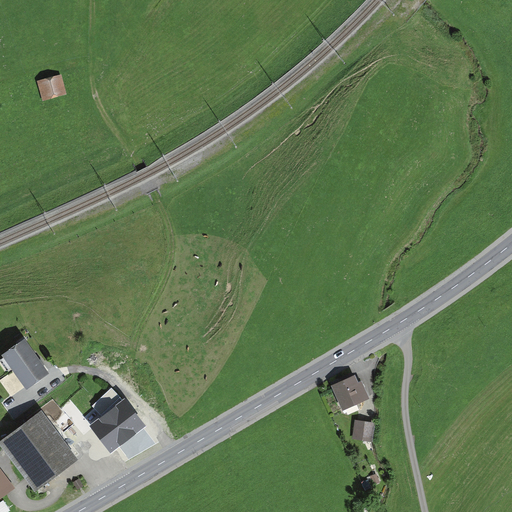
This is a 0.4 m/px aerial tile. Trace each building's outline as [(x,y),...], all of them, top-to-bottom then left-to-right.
[(65,93),(61,78),(41,84),(46,99),(65,93)] [(24,344),(5,357),(26,387),(45,374),(24,344)] [(366,399),(357,378),(335,388),(344,409),(366,399)] [(111,424),(101,435),(120,454),(147,428),(111,391),(95,407),(111,424)] [(43,414),(3,442),(38,491),(78,462),(43,414)] [(374,423),(357,421),(354,442),(372,444),(374,423)] [(0,505),(15,494),(0,474),(0,505)]
